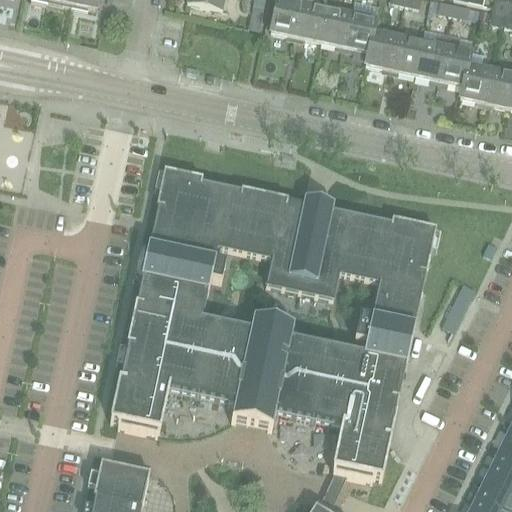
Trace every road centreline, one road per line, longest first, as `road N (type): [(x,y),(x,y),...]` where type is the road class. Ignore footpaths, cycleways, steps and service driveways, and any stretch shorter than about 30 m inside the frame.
road 1 (residential): [(37,511),(128,93)]
road 2 (tertiary): [(511,173),(128,93)]
road 3 (residential): [(411,511),(511,309)]
